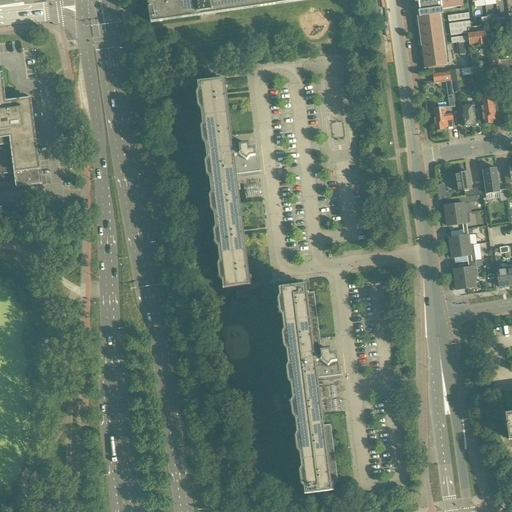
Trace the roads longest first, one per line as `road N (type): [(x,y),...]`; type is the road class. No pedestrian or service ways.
road 1 (secondary): [(184,511),(107,0)]
road 2 (secondary): [(82,9),(98,127),(110,410),(125,511)]
road 3 (unclassified): [(468,511),(439,353)]
road 4 (unclassified): [(439,353),(434,371),(450,511)]
road 5 (residential): [(417,155),(394,0)]
road 6 (residential): [(282,269),(431,251)]
